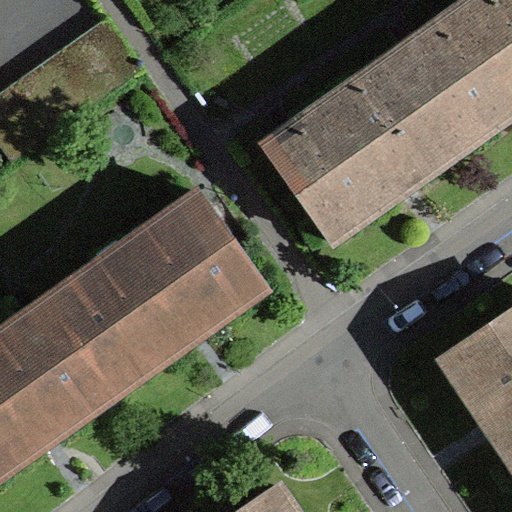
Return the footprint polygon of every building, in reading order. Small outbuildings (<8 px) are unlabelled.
[(511,0),(491,0),(492,2),(449,33),(441,22),(388,60),(454,153),(511,112),(511,0)] [(106,17),(0,91),(0,142),(11,159),(142,67),(106,17)] [(361,88),(303,129),(298,123),(265,146),(331,240),(394,195),(454,153),(388,60),(356,82),(361,88)] [(109,272),(102,262),(48,299),(114,393),(196,335),(266,285),(200,192),(145,231),(152,241),(109,272)] [(0,333),(0,344),(2,347),(0,348),(0,472),(48,439),(114,393),(48,299),(0,333)] [(511,458),(511,309),(443,355),(487,421),(511,458)] [(294,511),(277,485),(236,511),(294,511)]
